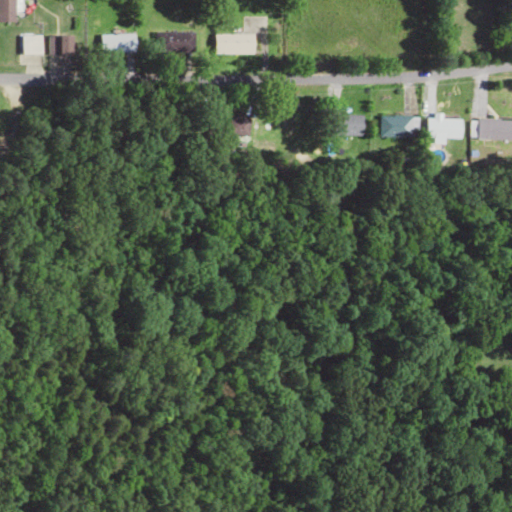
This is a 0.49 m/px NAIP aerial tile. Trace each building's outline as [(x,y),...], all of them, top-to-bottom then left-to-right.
[(0,0),(0,22),(15,22),(14,0),(0,0)] [(193,32),(161,31),(161,51),(193,52),(193,32)] [(39,54),(39,32),(18,32),(18,54),(39,54)] [(134,34),(101,35),(102,52),(135,51),(134,34)] [(253,34),(213,34),(213,54),(253,54),(253,34)] [(71,56),(71,36),(47,36),(47,56),(71,56)] [(362,114),(330,114),(330,134),(362,134),(362,114)] [(413,136),(413,115),(379,115),(379,136),(413,136)] [(460,136),(460,117),(420,117),(420,136),(460,136)] [(511,118),(475,118),(475,139),(511,138),(511,118)]
